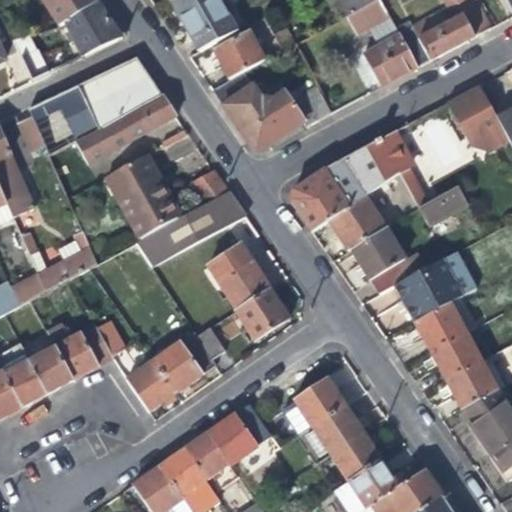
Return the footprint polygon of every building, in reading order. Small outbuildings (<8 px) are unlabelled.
[(43,0),(62,26),(68,22),(96,1),(95,0),(43,0)] [(199,54),(233,35),(215,0),(173,0),(171,1),(186,30),(199,54)] [(329,0),(341,22),(345,20),(380,1),(381,0),(329,0)] [(408,25),(396,31),(416,69),(433,60),(455,48),(473,39),(452,0),(440,0),(446,11),(411,30),(408,25)] [(452,0),(473,39),(490,30),(473,0),(452,0)] [(122,38),(96,1),(68,22),(81,57),(122,38)] [(355,39),(367,32),(390,20),(380,1),(345,20),(355,39)] [(362,56),(379,89),(396,80),(416,69),(396,31),(390,20),(367,32),(375,49),(362,56)] [(11,38),(30,81),(65,64),(57,47),(39,56),(29,34),(11,38)] [(222,69),(228,82),(242,74),(262,64),(247,34),(213,52),(222,69)] [(42,104),(62,148),(72,143),(162,95),(151,80),(137,59),(42,104)] [(257,98),(242,74),(228,82),(210,91),(230,120),(245,143),(249,143),(250,147),(252,149),(255,151),(258,151),(261,150),(264,148),(265,147),(269,147),(302,124),(305,128),(317,121),(330,115),(316,90),(289,105),(281,94),(270,102),(261,100),(257,98)] [(459,97),(443,105),(458,135),(472,127),(484,148),(504,137),(493,117),(477,87),(459,97)] [(176,116),(162,95),(72,143),(84,165),(176,116)] [(511,109),(511,107),(493,117),(504,137),(508,143),(511,150),(511,109)] [(453,131),(446,115),(413,130),(427,160),(436,156),(429,141),(453,131)] [(30,151),(44,145),(31,117),(18,123),(30,151)] [(472,127),(458,135),(466,148),(488,155),(508,143),(504,137),(484,148),(472,127)] [(160,142),(171,163),(195,149),(184,129),(160,142)] [(394,131),(381,138),(400,173),(400,174),(410,169),(402,146),(394,131)] [(33,207),(0,133),(0,190),(12,216),(33,207)] [(311,234),(327,223),(364,198),(400,173),(381,138),(352,153),(324,169),(293,192),(291,204),(301,219),(311,234)] [(136,243),(179,219),(165,192),(146,157),(101,182),(136,243)] [(429,203),(410,169),(400,174),(419,208),(429,203)] [(193,184),(207,205),(229,193),(214,172),(193,184)] [(429,203),(419,208),(429,227),(455,212),(460,219),(477,210),(463,185),(429,203)] [(0,212),(3,220),(12,216),(0,190),(0,212)] [(179,219),(136,243),(152,269),(246,218),(229,193),(207,205),(179,219)] [(348,253),(350,252),(384,227),(364,198),(327,223),(341,242),(348,253)] [(80,250),(37,273),(44,289),(96,261),(81,229),(73,232),(80,250)] [(383,230),(350,252),(367,277),(379,294),(393,287),(413,276),(404,262),(383,230)] [(206,266),(234,310),(268,288),(253,265),(240,244),(206,266)] [(414,257),(404,262),(413,276),(422,271),(414,257)] [(404,307),(413,324),(459,300),(479,289),(462,259),(450,266),(446,258),(422,271),(413,276),(393,287),(404,307)] [(37,273),(10,286),(19,306),(45,292),(44,289),(37,273)] [(0,294),(7,312),(19,306),(10,286),(0,290),(0,294)] [(287,319),(268,288),(234,310),(232,311),(252,342),(287,319)] [(475,329),(459,300),(413,324),(422,340),(429,353),(464,334),(475,329)] [(44,332),(53,347),(71,381),(91,370),(110,360),(108,356),(95,330),(93,326),(69,339),(61,322),(44,332)] [(108,323),(95,330),(108,356),(121,349),(108,323)] [(207,327),(194,336),(209,359),(222,351),(207,327)] [(192,333),(152,361),(174,393),(195,378),(213,366),(209,359),(194,336),(192,333)] [(479,364),(464,334),(429,353),(438,370),(445,382),(479,364)] [(0,369),(2,373),(21,408),(35,400),(44,395),(27,362),(17,342),(0,351),(0,369)] [(53,347),(27,362),(44,395),(57,388),(71,381),(53,347)] [(491,358),(479,364),(445,382),(454,398),(461,412),(504,389),(507,387),(491,358)] [(164,400),(174,393),(152,361),(124,380),(146,412),(164,400)] [(2,373),(0,374),(0,418),(9,414),(21,408),(2,373)] [(297,436),(310,428),(343,407),(337,398),(334,393),(343,387),(337,377),(327,383),(325,380),(292,401),(295,405),(282,414),(297,436)] [(511,477),(511,402),(504,389),(461,412),(486,448),(508,480),(511,477)] [(269,437),(247,406),(227,420),(206,434),(227,465),(229,467),(255,449),(254,448),(269,437)] [(310,428),(327,456),(361,434),(359,431),(368,425),(362,416),(353,422),(350,417),(343,407),(310,428)] [(364,439),(361,434),(327,456),(345,484),(379,462),(374,454),(370,448),(379,442),(373,433),(364,439)] [(203,482),(227,465),(206,434),(194,443),(181,452),(203,482)] [(214,498),(203,482),(181,452),(170,459),(158,467),(180,499),(181,500),(189,511),(191,511),(206,502),(207,503),(214,498)] [(332,492),(345,511),(362,511),(405,484),(398,473),(390,478),(386,473),(379,462),(345,484),(332,492)] [(148,511),(164,511),(181,500),(180,499),(158,467),(144,477),(131,486),(148,511)] [(422,511),(441,500),(432,486),(422,473),(405,484),(362,511),(422,511)] [(164,511),(189,511),(181,500),(164,511)] [(449,511),(441,500),(422,511),(449,511)]
